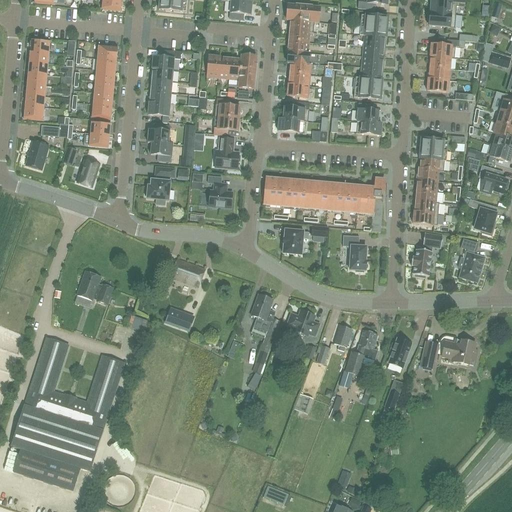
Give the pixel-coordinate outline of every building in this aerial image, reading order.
[(120,11),(121,0),(103,0),(102,9),(120,11)] [(186,0),(159,0),(158,10),(185,13),(186,0)] [(387,0),(358,0),(358,9),(372,11),(372,5),(387,6),(387,0)] [(431,1),(430,14),(455,16),(456,7),(460,8),(460,4),(465,5),(465,0),(445,0),(446,2),(431,1)] [(231,2),(230,2),(229,20),(243,21),(243,15),(250,16),(252,3),(247,3),(231,2)] [(310,22),(318,23),(318,20),(319,20),(318,20),(319,16),(319,15),(319,8),(288,5),(287,12),(287,13),(286,17),(286,18),(286,21),(289,21),(310,22)] [(455,16),(430,14),(429,16),(428,16),(427,24),(429,24),(428,27),(454,29),(455,16)] [(387,30),(388,30),(388,27),(387,27),(388,18),(361,16),(360,34),(365,34),(365,36),(385,38),(386,38),(387,30)] [(289,21),(288,32),(313,34),(314,23),(310,22),(289,21)] [(313,34),(288,32),(288,38),(287,38),(288,38),(287,42),(308,44),(309,34),(313,34)] [(365,36),(364,47),(384,49),(385,47),(385,45),(385,44),(385,38),(365,36)] [(48,55),(49,43),(31,41),(30,53),(48,55)] [(308,44),(287,42),(287,43),(287,44),(286,53),(288,54),(288,53),(307,55),(307,54),(308,44)] [(493,46),(487,43),(485,49),(491,52),(493,46)] [(430,57),(454,59),(455,48),(431,45),(430,56),(429,56),(430,56),(430,57)] [(364,47),(363,57),(383,59),(384,53),(385,52),(384,52),(384,50),(385,50),(384,50),(384,49),(364,47)] [(99,48),(98,60),(115,62),(116,49),(99,48)] [(47,66),(48,55),(30,53),(29,64),(47,66)] [(152,70),(173,72),(174,61),(177,58),(177,53),(169,53),(168,59),(153,58),(152,70)] [(288,53),(288,54),(287,64),(289,65),(289,64),(308,66),(308,65),(309,55),(307,54),(307,55),(288,53)] [(511,59),(490,53),(487,64),(508,70),(511,59)] [(218,79),(220,58),(208,57),(207,78),(218,79)] [(239,81),(238,89),(242,89),(246,89),(246,90),(247,90),(247,89),(254,90),(257,58),(250,58),(250,57),(249,57),(249,58),(245,57),(241,57),(241,60),(239,81)] [(363,57),(362,68),(382,70),(383,69),(383,68),(383,66),(383,59),(363,57)] [(454,59),(430,57),(429,64),(429,67),(428,67),(429,67),(429,68),(450,70),(451,59),(454,60),(454,59)] [(226,59),(220,58),(218,79),(229,80),(231,59),(229,59),(229,58),(229,59),(227,59),(227,58),(226,58),(226,59)] [(232,59),(231,59),(229,80),(239,81),(241,60),(235,59),(234,59),(232,59)] [(115,62),(98,60),(96,71),(114,73),(115,62)] [(46,76),(47,66),(29,64),(28,75),(46,76)] [(289,64),(289,65),(288,75),(309,77),(310,66),(308,65),(308,66),(289,64)] [(382,70),(362,68),(361,79),(381,81),(382,80),(382,74),(383,74),(382,74),(382,72),(383,72),(383,71),(382,71),(382,70)] [(450,70),(429,68),(428,80),(449,82),(450,70)] [(173,72),(152,70),(151,81),(172,83),(173,72)] [(96,71),(95,83),(113,84),(114,73),(96,71)] [(45,87),(46,76),(28,75),(27,86),(45,87)] [(309,77),(288,75),(288,86),(308,87),(309,77)] [(381,81),(361,79),(360,80),(355,80),(354,98),(381,101),(382,92),(382,89),(383,80),(382,80),(381,81)] [(449,82),(428,80),(427,80),(427,81),(427,91),(448,93),(449,82)] [(151,81),(150,92),(171,94),(172,83),(151,81)] [(95,83),(94,94),(112,96),(113,84),(95,83)] [(45,87),(27,86),(26,96),(44,98),(45,87)] [(308,87),(288,86),(286,97),(307,99),(308,87)] [(171,94),(150,92),(149,104),(170,106),(170,105),(171,94)] [(112,96),(94,94),(93,105),(111,107),(112,96)] [(505,95),(500,112),(511,115),(511,103),(509,103),(510,97),(505,95)] [(43,109),(44,98),(26,96),(25,107),(43,109)] [(218,118),(239,120),(239,116),(240,115),(239,115),(240,108),(230,107),(230,101),(216,100),(216,106),(215,106),(214,118),(218,118)] [(283,109),(282,120),(299,122),(307,123),(309,105),(291,103),(291,109),(283,109)] [(170,106),(149,104),(148,116),(162,117),(162,123),(168,123),(168,117),(172,118),(173,105),(170,105),(170,106)] [(378,124),(379,112),(372,112),(372,106),(358,104),(357,122),(378,124)] [(93,105),(92,118),(110,119),(111,107),(93,105)] [(42,120),(43,109),(25,107),(24,119),(42,120)] [(332,109),(332,119),(338,120),(340,120),(340,110),(332,109)] [(511,115),(500,112),(496,123),(511,127),(511,115)] [(218,118),(217,129),(214,129),(213,135),(227,137),(227,131),(238,132),(238,124),(239,124),(238,124),(239,120),(218,118)] [(282,120),(278,120),(278,122),(278,124),(278,125),(277,132),(298,134),(299,122),(282,120)] [(378,124),(357,122),(356,134),(381,136),(381,129),(382,129),(381,129),(381,126),(382,126),(381,126),(382,124),(378,124)] [(511,127),(496,123),(493,134),(511,139),(511,127)] [(108,137),(109,125),(91,124),(90,135),(108,137)] [(168,145),(168,144),(170,127),(156,126),(155,132),(148,131),(147,144),(151,144),(151,143),(168,145)] [(185,126),(184,136),(194,136),(194,126),(185,126)] [(59,128),(41,127),(40,137),(58,138),(59,128)] [(489,144),(489,145),(511,151),(511,139),(493,134),(496,135),(493,145),(489,144)] [(108,137),(90,135),(89,146),(107,148),(108,137)] [(240,162),(240,157),(240,156),(238,156),(238,154),(231,153),(231,149),(232,149),(233,140),(220,139),(219,152),(216,152),(215,168),(237,170),(238,163),(239,163),(240,162)] [(444,161),(444,162),(446,162),(447,142),(420,139),(420,148),(419,148),(420,148),(419,150),(419,151),(419,159),(420,159),(444,161)] [(48,147),(33,143),(26,167),(41,171),(48,147)] [(151,143),(151,144),(150,155),(157,156),(157,162),(171,163),(172,145),(168,144),(168,145),(151,143)] [(511,151),(489,145),(486,156),(489,157),(487,163),(493,165),(495,159),(509,163),(511,154),(511,151)] [(76,152),(67,148),(62,163),(71,166),(76,152)] [(474,158),(476,151),(469,149),(467,156),(474,158)] [(189,167),(190,158),(180,158),(179,166),(189,167)] [(444,161),(420,159),(419,165),(419,166),(419,168),(418,168),(419,168),(419,169),(419,170),(438,171),(438,172),(443,172),(444,162),(444,161)] [(99,166),(84,161),(77,184),(92,189),(99,166)] [(474,176),(477,165),(470,163),(467,174),(474,176)] [(484,180),(480,193),(490,196),(491,192),(503,195),(504,190),(507,190),(509,183),(507,183),(507,181),(493,177),(495,170),(482,167),(478,178),(484,180)] [(145,197),(147,197),(147,199),(156,200),(155,206),(165,206),(165,201),(168,201),(170,183),(167,183),(167,178),(174,179),(175,170),(156,168),(155,177),(156,177),(155,181),(151,181),(150,187),(148,187),(148,190),(145,189),(145,197)] [(419,170),(419,169),(417,169),(417,171),(417,173),(416,173),(416,174),(417,174),(416,180),(437,182),(438,172),(438,171),(419,170)] [(203,176),(193,175),(192,183),(202,184),(203,176)] [(230,209),(232,193),(226,193),(226,185),(220,185),(221,178),(208,177),(207,184),(214,184),(213,192),(210,191),(209,198),(207,200),(207,204),(209,206),(208,207),(210,208),(212,209),(216,210),(218,208),(230,209)] [(375,179),(374,190),(269,180),(267,205),(372,215),(371,229),(370,232),(380,233),(383,198),(381,198),(383,180),(375,179)] [(437,182),(416,180),(416,187),(415,187),(416,187),(415,189),(415,190),(415,191),(436,193),(437,182)] [(415,195),(414,202),(439,204),(435,203),(436,193),(415,191),(415,192),(415,193),(415,195),(414,195),(415,195)] [(487,206),(470,201),(468,207),(480,211),(474,230),(482,233),(482,234),(491,237),(494,229),(492,229),(496,215),(486,212),(487,206)] [(439,204),(414,202),(414,203),(414,205),(413,205),(413,206),(414,206),(413,213),(438,215),(439,204)] [(438,215),(413,213),(412,224),(437,226),(438,215)] [(311,237),(327,238),(328,229),(312,227),(311,237)] [(282,254),(283,255),(283,254),(300,256),(301,256),(301,255),(302,239),(308,240),(308,234),(303,233),(303,232),(302,232),(286,231),(284,231),(284,232),(285,232),(284,240),(283,245),(283,253),(282,253),(282,254)] [(424,251),(416,250),(415,258),(412,258),(411,266),(414,267),(413,275),(416,275),(416,277),(425,279),(425,277),(428,277),(432,253),(431,252),(432,248),(440,249),(442,237),(424,234),(423,247),(425,247),(424,251)] [(349,271),(365,271),(366,262),(365,262),(366,248),(358,247),(359,238),(343,237),(342,247),(350,248),(349,271)] [(484,259),(473,256),(474,252),(476,253),(478,245),(464,241),(461,249),(468,251),(467,254),(467,255),(465,260),(461,259),(459,269),(462,270),(460,277),(460,278),(477,283),(478,282),(477,282),(480,273),(481,273),(481,272),(480,272),(481,270),(484,260),(484,259)] [(205,271),(177,260),(170,278),(198,288),(205,271)] [(100,278),(85,273),(77,296),(92,301),(92,299),(97,301),(97,302),(107,305),(112,290),(103,286),(102,287),(97,286),(100,278)] [(168,298),(174,302),(177,299),(182,304),(190,294),(180,285),(168,298)] [(251,316),(257,318),(251,334),(264,339),(252,372),(260,375),(279,322),(272,320),(271,323),(268,322),(272,313),(269,312),(273,302),(258,296),(251,316)] [(177,327),(182,313),(171,309),(166,323),(177,327)] [(315,317),(301,312),(298,317),(292,315),(287,326),(294,329),(293,331),(307,337),(308,335),(315,337),(319,325),(313,323),(315,317)] [(141,328),(144,316),(138,314),(135,326),(141,328)] [(194,317),(188,315),(183,329),(188,331),(194,317)] [(352,331),(339,327),(334,345),(338,346),(337,351),(344,353),(345,348),(346,349),(352,331)] [(377,335),(363,331),(358,346),(356,354),(351,353),(348,364),(344,362),(342,370),(345,371),(339,390),(345,391),(348,382),(356,384),(358,377),(364,359),(375,362),(378,352),(373,350),(377,335)] [(232,353),(239,354),(241,339),(234,338),(232,353)] [(395,345),(392,344),(390,352),(392,353),(388,363),(403,368),(411,345),(404,342),(404,340),(398,338),(398,340),(397,339),(395,345)] [(51,394),(67,345),(48,339),(26,407),(24,406),(11,447),(21,450),(13,473),(72,492),(80,469),(90,472),(103,431),(101,431),(123,363),(104,357),(88,406),(74,401),(75,398),(66,395),(65,398),(51,394)] [(450,362),(474,367),(477,351),(474,351),(476,344),(455,340),(454,344),(445,342),(442,358),(451,360),(450,362)] [(425,342),(419,367),(434,371),(439,345),(425,342)] [(312,361),(316,349),(309,347),(305,358),(312,361)] [(319,354),(316,364),(324,366),(329,350),(321,347),(321,348),(318,347),(316,353),(319,354)] [(393,411),(398,395),(390,392),(384,408),(385,408),(393,411)] [(300,395),(294,410),(307,416),(313,401),(300,395)] [(347,400),(337,396),(334,404),(344,408),(347,400)] [(390,421),(393,411),(385,408),(381,418),(390,421)] [(389,448),(391,456),(398,455),(396,446),(389,448)] [(337,484),(345,487),(349,478),(341,475),(337,484)] [(103,498),(115,501),(121,479),(108,476),(103,498)] [(288,495),(267,487),(263,498),(283,506),(284,506),(286,507),(290,496),(288,495)]
